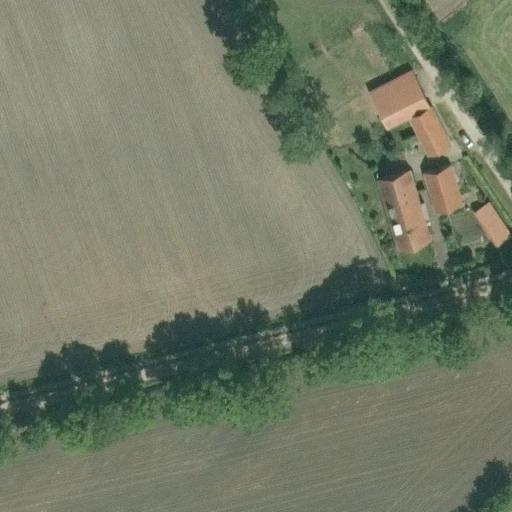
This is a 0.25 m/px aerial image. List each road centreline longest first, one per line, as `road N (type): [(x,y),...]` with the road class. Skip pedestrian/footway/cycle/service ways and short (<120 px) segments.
road 1 (track): [(511,283),(0,411)]
road 2 (unclassified): [(511,190),(386,0)]
